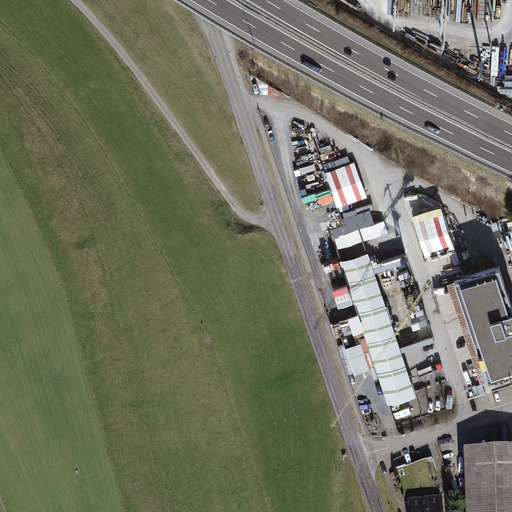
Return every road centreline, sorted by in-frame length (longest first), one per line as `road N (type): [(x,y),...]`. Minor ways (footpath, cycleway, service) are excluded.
road 1 (tertiary): [(204,0),(361,457)]
road 2 (motorway): [(208,0),(511,163)]
road 3 (track): [(282,221),(231,219),(146,81),(80,0)]
road 4 (motorway): [(511,133),(266,0)]
road 5 (unknown): [(385,174),(470,422)]
road 6 (unknown): [(239,101),(276,103),(317,122),(385,174)]
road 7 (unknown): [(385,174),(489,234),(511,273)]
road 8 (unclassified): [(361,457),(511,409)]
